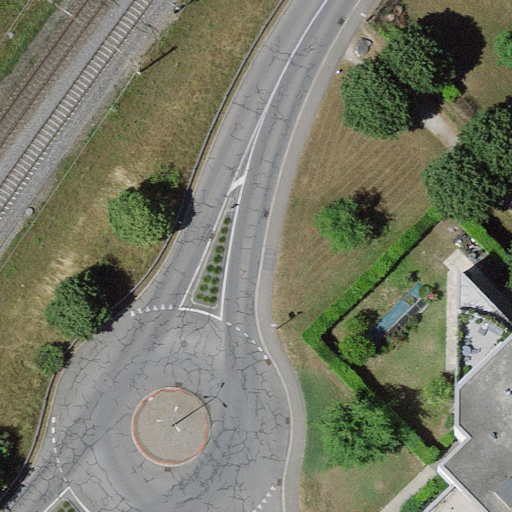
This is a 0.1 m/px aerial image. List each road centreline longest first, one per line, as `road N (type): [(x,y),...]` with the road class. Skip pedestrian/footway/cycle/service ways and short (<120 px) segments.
road 1 (residential): [(326,0),(274,92),(238,182),(194,345)]
road 2 (residential): [(194,345),(148,347),(120,360),(94,391),(84,421),(98,480)]
road 3 (residential): [(218,506),(252,470),(258,410),(246,382),(194,345)]
